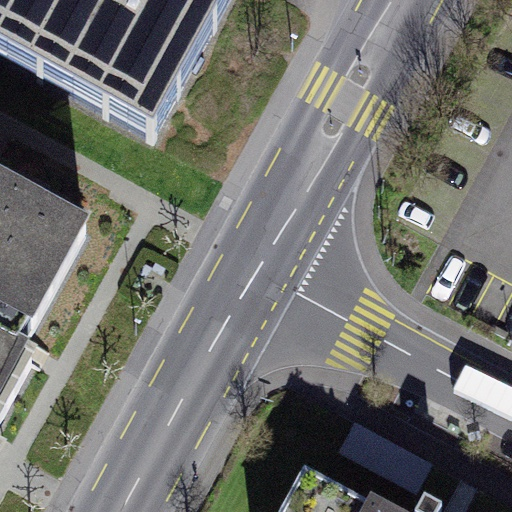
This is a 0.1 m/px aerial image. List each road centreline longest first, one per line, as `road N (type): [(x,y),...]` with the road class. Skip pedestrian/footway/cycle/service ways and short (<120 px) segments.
road 1 (tertiary): [(254,273),(401,0)]
road 2 (residential): [(511,412),(254,273)]
road 3 (tertiary): [(121,511),(254,273)]
